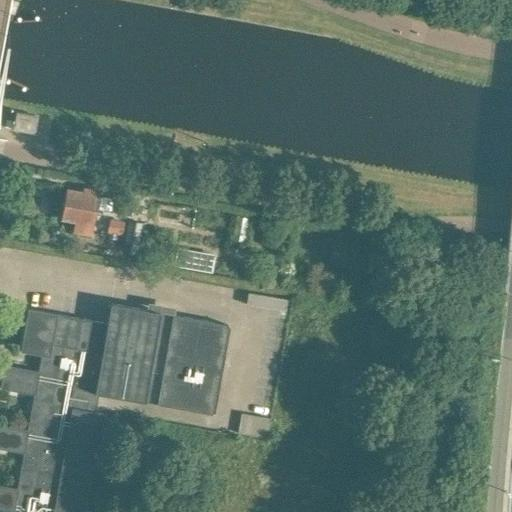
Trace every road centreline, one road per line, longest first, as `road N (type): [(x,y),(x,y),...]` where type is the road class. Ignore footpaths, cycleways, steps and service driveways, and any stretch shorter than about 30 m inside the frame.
road 1 (unclassified): [(511,53),(326,0)]
road 2 (unclassified): [(0,149),(157,179)]
